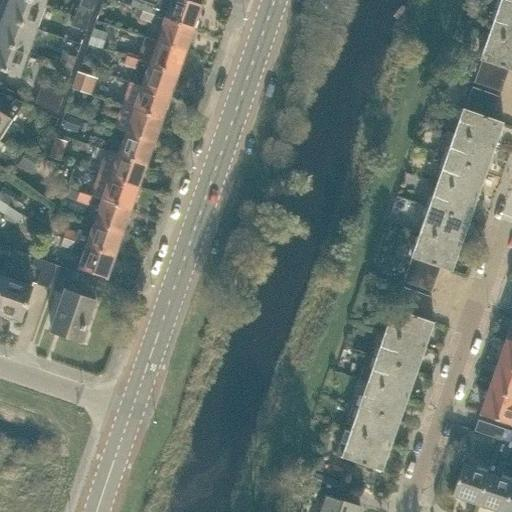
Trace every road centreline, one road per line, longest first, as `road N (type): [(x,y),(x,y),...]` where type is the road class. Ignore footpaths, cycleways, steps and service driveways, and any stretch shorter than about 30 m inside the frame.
road 1 (tertiary): [(131,412),(277,0)]
road 2 (residential): [(511,196),(399,511)]
road 3 (residential): [(131,412),(0,366)]
